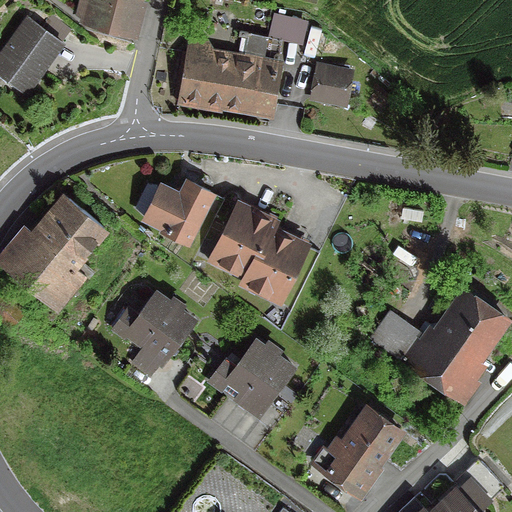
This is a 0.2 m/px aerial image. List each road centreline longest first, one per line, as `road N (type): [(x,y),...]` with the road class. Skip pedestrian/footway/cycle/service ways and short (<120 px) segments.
road 1 (secondary): [(132,136),(269,146),(511,193)]
road 2 (residential): [(511,360),(365,511)]
road 3 (secondary): [(0,216),(78,152),(132,136)]
road 4 (residential): [(158,0),(132,136)]
